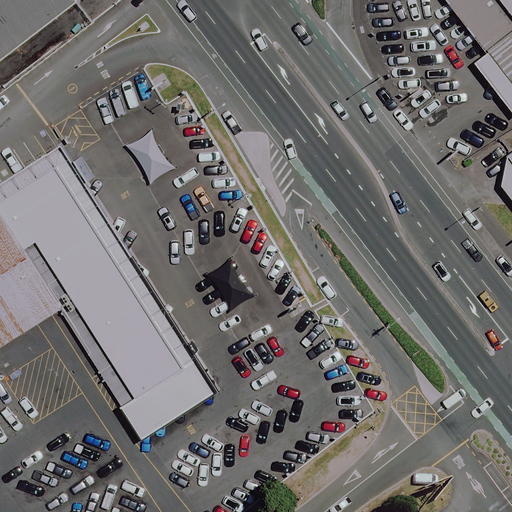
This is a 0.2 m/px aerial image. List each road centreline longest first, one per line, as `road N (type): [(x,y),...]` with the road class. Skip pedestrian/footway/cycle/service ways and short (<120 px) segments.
road 1 (secondary): [(490,382),(220,31)]
road 2 (secondary): [(265,0),(511,319)]
road 3 (unclassified): [(490,382),(321,511)]
